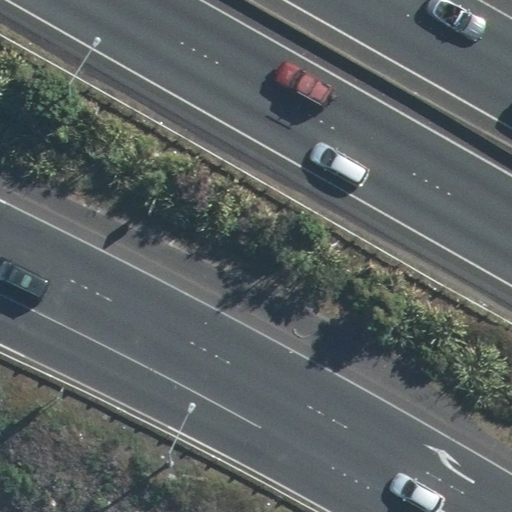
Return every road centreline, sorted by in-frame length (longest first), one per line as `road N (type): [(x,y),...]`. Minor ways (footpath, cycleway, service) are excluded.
road 1 (motorway): [(511,234),(93,0)]
road 2 (motorway): [(417,511),(0,297)]
road 3 (motorway): [(383,0),(511,72)]
